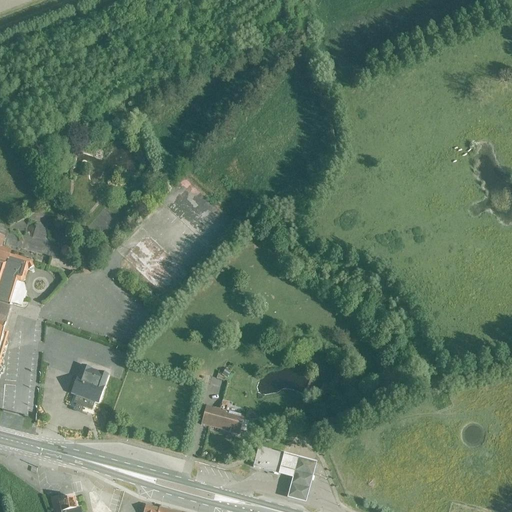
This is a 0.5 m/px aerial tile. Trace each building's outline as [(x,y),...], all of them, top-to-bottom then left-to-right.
[(181,182),(177,185),(186,197),(190,194),(181,182)] [(35,267),(32,262),(11,255),(12,251),(11,251),(11,249),(5,247),(7,240),(5,240),(5,238),(0,236),(0,372),(1,372),(2,368),(1,366),(2,366),(3,362),(1,360),(9,333),(3,331),(4,325),(7,326),(11,309),(9,308),(10,304),(22,308),(24,301),(25,301),(27,293),(26,293),(24,285),(21,284),(25,281),(28,271),(30,270),(30,272),(33,271),(35,270),(34,268),(35,267)] [(285,241),(273,247),(278,256),(290,250),(285,241)] [(104,243),(97,250),(104,258),(112,250),(104,243)] [(70,247),(66,246),(62,248),(61,253),(63,257),(67,258),(71,256),(73,251),(70,247)] [(104,387),(108,375),(99,372),(98,373),(90,370),(91,369),(81,366),(77,377),(76,377),(70,394),(76,396),(73,404),(76,405),(74,409),(81,411),(82,407),(91,411),(94,403),(98,404),(104,387)] [(226,369),(222,375),(227,378),(231,372),(226,369)] [(248,423),(242,422),(244,417),(226,413),(228,404),(222,402),(219,411),(205,407),(201,425),(239,436),(240,432),(246,433),(248,423)] [(284,455),(283,455),(258,448),(252,468),(278,475),(279,475),(285,455),(284,455)] [(283,457),(278,479),(291,482),(287,495),(305,500),(316,465),(283,457)] [(58,497),(50,498),(53,511),(81,511),(81,509),(76,510),(74,499),(60,502),(58,497)]
